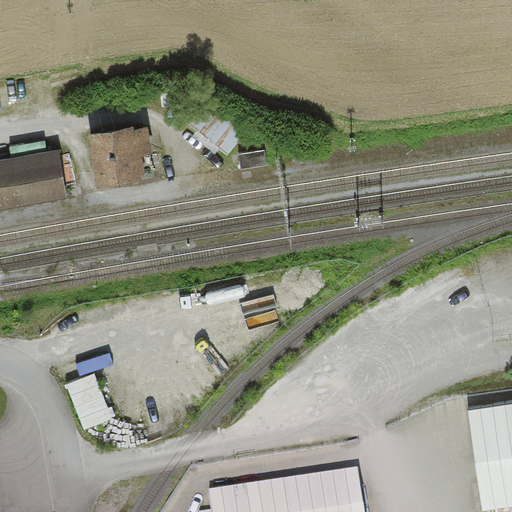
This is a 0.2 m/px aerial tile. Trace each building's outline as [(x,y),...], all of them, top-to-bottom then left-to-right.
[(247,131),(209,99),(189,123),(228,155),(247,131)] [(109,131),(89,134),(98,189),(142,181),(140,173),(145,172),(142,156),(153,154),(148,127),(134,130),(134,126),(109,131)] [(0,160),(0,209),(67,198),(65,186),(60,155),(59,150),(0,160)] [(265,150),(239,154),(241,168),(267,165),(265,150)] [(71,153),(60,155),(65,186),(77,182),(71,153)] [(71,382),(90,427),(118,415),(99,371),(71,382)] [(511,402),(467,409),(483,510),(511,505),(511,402)] [(365,511),(359,465),(210,487),(213,511),(365,511)]
